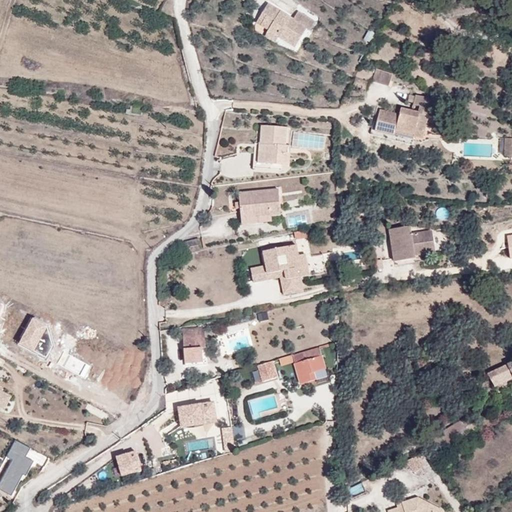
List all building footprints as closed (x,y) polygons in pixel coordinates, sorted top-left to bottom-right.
[(268,33),(278,39),(279,37),(296,47),(307,28),(311,30),(316,22),(298,11),(294,19),(269,4),(264,12),(268,15),(262,25),(269,30),(268,33)] [(268,15),(264,12),(257,23),(262,25),(268,15)] [(276,43),(278,39),(268,33),(265,36),(276,43)] [(390,76),(378,72),(375,80),(387,84),(390,76)] [(396,136),(396,133),(397,130),(416,134),(415,136),(424,138),(428,116),(433,117),(437,99),(416,95),(414,105),(421,106),(419,113),(403,109),(401,115),(380,110),(375,131),(396,136)] [(286,154),(286,145),(287,127),(262,125),(261,144),(255,144),(254,168),(272,169),(272,165),(290,166),(290,154),(286,154)] [(239,193),(242,219),(272,217),(282,215),(279,189),(239,193)] [(392,208),(390,203),(370,206),(371,212),(392,208)] [(272,217),(242,219),(242,225),(272,222),(272,217)] [(390,229),(391,238),(432,231),(412,234),(411,226),(390,229)] [(432,231),(391,238),(395,262),(416,258),(416,256),(436,252),(432,231)] [(187,254),(202,251),(200,239),(185,241),(187,254)] [(284,271),(290,294),(305,291),(302,277),(297,278),(295,268),(308,266),(305,254),(299,255),(296,245),(264,251),(267,266),(268,274),(284,271)] [(284,295),(290,294),(284,271),(268,274),(267,266),(260,267),(262,280),(280,276),(284,295)] [(297,278),(302,277),(310,276),(308,266),(295,268),(297,278)] [(254,282),(262,280),(260,267),(251,269),(254,282)] [(47,325),(32,317),(17,344),(33,352),(47,325)] [(206,362),(204,337),(184,339),(186,363),(206,362)] [(326,369),(320,347),(309,351),(293,355),(302,384),(313,381),(311,373),(315,372),(326,369)] [(259,365),(258,365),(263,382),(278,377),(273,361),(259,365)] [(495,387),(511,378),(506,366),(488,374),(495,387)] [(0,407),(5,410),(12,396),(0,390),(0,407)] [(182,427),(216,421),(213,403),(179,409),(182,427)] [(468,416),(429,440),(438,456),(460,442),(458,439),(469,433),(466,428),(473,423),(468,416)] [(474,423),(473,423),(466,428),(469,433),(458,439),(460,442),(479,431),(474,423)] [(7,455),(13,459),(0,483),(0,487),(13,495),(25,473),(27,475),(35,460),(27,455),(32,446),(17,438),(7,455)] [(123,476),(140,471),(135,453),(117,458),(123,476)] [(425,464),(419,456),(405,463),(414,472),(425,464)] [(445,511),(444,510),(419,496),(397,503),(398,507),(388,510),(388,511),(445,511)]
